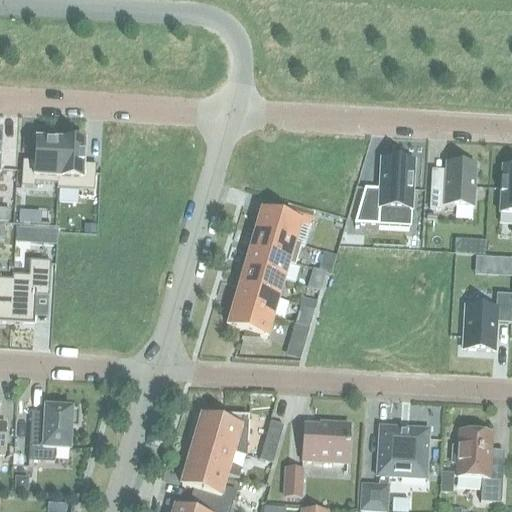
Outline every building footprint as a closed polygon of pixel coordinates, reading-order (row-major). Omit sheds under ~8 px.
[(22,162),(20,189),(34,190),(35,185),(56,187),(57,187),(60,144),(35,142),(34,163),(22,162)] [(56,187),(56,191),(94,194),(95,167),(83,167),(84,145),(60,144),(57,187),(56,187)] [(278,156),(270,183),(308,194),(316,167),(278,156)] [(364,191),(354,226),(410,229),(414,164),(380,163),(379,191),(364,191)] [(473,210),(475,168),(445,166),(445,173),(445,178),(431,178),(429,212),(443,212),(443,209),(473,210)] [(511,170),(501,169),(499,215),(511,216),(511,225),(511,234),(511,170)] [(261,214),(255,235),(294,246),(294,245),(300,247),(300,248),(304,249),(309,229),(313,217),(288,209),(284,221),(261,214)] [(0,212),(0,222),(9,223),(10,213),(0,212)] [(19,213),(18,224),(40,225),(41,214),(19,213)] [(96,227),(85,227),(85,235),(95,236),(96,227)] [(33,230),(32,245),(55,246),(56,232),(33,230)] [(300,247),(294,245),(294,246),(255,235),(249,253),(288,264),(288,265),(294,267),(300,247)] [(471,243),(470,257),(484,258),(485,244),(471,243)] [(283,283),(288,265),(288,264),(249,253),(244,271),(283,283)] [(323,255),(318,273),(324,275),(330,277),(335,258),(323,255)] [(491,260),(490,277),(507,278),(508,261),(491,260)] [(12,282),(10,326),(34,328),(35,299),(48,300),(50,264),(29,263),(28,278),(12,277),(11,282),(12,282)] [(278,301),(283,283),(244,271),(239,290),(278,301)] [(311,271),(305,289),(319,293),(324,275),(318,273),(311,271)] [(0,325),(10,326),(12,282),(11,282),(0,281),(0,325)] [(54,285),(52,313),(66,313),(65,329),(113,332),(115,302),(121,302),(121,289),(108,288),(107,300),(69,298),(69,286),(54,285)] [(272,320),(278,301),(239,290),(233,308),(272,320)] [(465,310),(463,353),(493,354),(495,325),(510,326),(511,297),(496,297),(495,311),(465,310)] [(301,300),(299,307),(314,312),(316,304),(301,300)] [(266,340),(272,320),(233,308),(227,329),(244,334),(242,341),(240,341),(240,342),(259,343),(259,342),(258,342),(259,338),(266,340)] [(298,308),(293,325),(309,330),(314,313),(298,308)] [(398,319),(396,349),(437,351),(439,321),(398,319)] [(293,325),(289,339),(305,344),(309,330),(293,325)] [(267,415),(267,391),(252,391),(252,415),(267,415)] [(44,423),(30,422),(28,463),(54,465),(55,451),(69,452),(70,430),(78,430),(79,412),(61,411),(45,410),(44,423)] [(201,419),(194,442),(233,454),(246,458),(248,418),(223,416),(223,418),(221,425),(201,419)] [(270,424),(261,452),(275,456),(283,428),(270,424)] [(304,428),(302,464),(347,466),(349,428),(330,427),(330,430),(304,428)] [(412,431),(379,429),(376,479),(401,480),(401,472),(426,474),(428,432),(424,432),(422,430),(414,429),(412,431)] [(452,450),(451,466),(457,466),(456,480),(481,481),(480,504),(500,506),(503,470),(489,469),(491,436),(459,434),(458,450),(452,450)] [(229,466),(233,454),(194,442),(188,464),(226,476),(226,477),(238,480),(240,471),(229,466)] [(272,466),(275,456),(261,452),(259,462),(272,466)] [(223,489),(226,477),(226,476),(188,464),(181,488),(195,492),(192,503),(221,511),(230,511),(236,493),(223,489)] [(301,472),(285,471),(284,499),(300,500),(301,472)] [(16,478),(16,489),(27,490),(27,485),(23,478),(16,478)] [(361,487),(359,511),(386,511),(388,489),(361,487)] [(221,511),(192,503),(189,511),(179,511),(174,511),(173,511),(221,511)]
